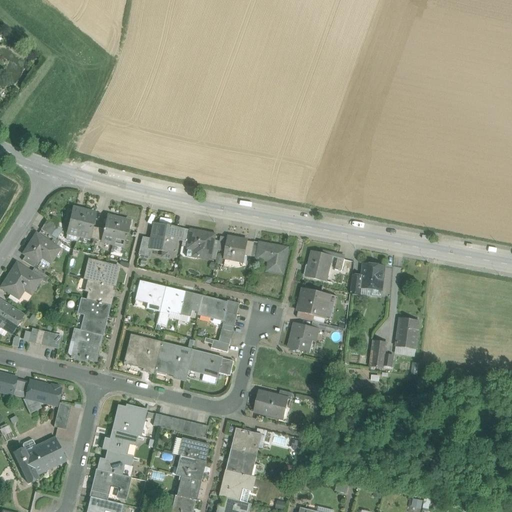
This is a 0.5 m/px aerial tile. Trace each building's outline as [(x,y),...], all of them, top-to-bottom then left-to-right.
[(276,211),(302,216),(303,210),(287,207),(277,206),(276,211)] [(84,212),(73,210),(67,234),(78,236),(84,212)] [(96,215),(84,212),(78,236),(90,239),(93,228),(96,215)] [(118,220),(107,218),(104,230),(101,242),(113,244),(118,220)] [(57,226),(47,220),(44,225),(54,232),(57,226)] [(130,223),(118,220),(113,244),(124,247),(130,223)] [(178,228),(154,224),(151,239),(149,249),(150,249),(163,252),(164,249),(174,251),(176,240),(178,228)] [(54,232),(44,225),(41,230),(51,237),(54,232)] [(98,229),(93,228),(90,239),(95,240),(98,229)] [(184,229),(178,228),(176,240),(182,241),(184,229)] [(104,230),(98,229),(95,240),(101,242),(104,230)] [(191,231),(184,229),(182,241),(188,242),(191,231)] [(215,235),(191,231),(188,242),(187,247),(188,247),(186,257),(198,259),(198,258),(210,260),(215,238),(215,235)] [(60,250),(36,235),(24,255),(26,256),(38,264),(43,256),(53,262),(60,250)] [(151,239),(143,237),(138,255),(148,257),(150,249),(149,249),(151,239)] [(228,238),(221,237),(220,239),(218,251),(226,252),(228,238)] [(210,260),(216,261),(218,251),(220,239),(215,238),(210,260)] [(247,241),(228,238),(226,252),(224,258),(225,258),(226,258),(243,261),(243,262),(244,262),(245,256),(247,242),(247,241)] [(254,243),(247,242),(245,256),(251,257),(254,243)] [(260,244),(254,243),(251,257),(257,258),(260,244)] [(288,249),(260,244),(257,258),(257,260),(269,262),(268,272),(283,275),(288,249)] [(333,257),(312,252),(306,277),(327,282),(333,257)] [(38,264),(26,256),(23,261),(34,269),(35,269),(38,264)] [(345,260),(338,258),(335,270),(342,272),(345,260)] [(119,268),(89,261),(84,280),(88,281),(113,287),(115,288),(119,268)] [(31,274),(17,265),(2,289),(10,294),(19,299),(25,288),(33,293),(41,281),(31,274)] [(385,268),(364,265),(362,277),(361,288),(362,288),(361,295),(381,298),(382,290),(385,268)] [(35,269),(34,269),(31,274),(41,281),(45,283),(48,278),(35,269)] [(362,277),(353,276),(350,294),(361,295),(362,288),(361,288),(362,277)] [(113,287),(88,281),(86,291),(89,292),(87,300),(110,306),(112,299),(111,298),(112,292),(111,292),(113,287)] [(165,288),(140,282),(136,299),(148,302),(146,309),(160,312),(165,288)] [(202,297),(165,288),(160,312),(157,325),(166,327),(170,313),(189,317),(191,311),(198,313),(202,297)] [(337,297),(303,289),(297,312),(298,312),(314,316),(325,319),(332,321),(337,297)] [(16,304),(19,299),(10,294),(7,299),(16,304)] [(228,303),(202,297),(198,313),(197,316),(223,322),(224,319),(225,313),(228,303)] [(87,300),(83,299),(79,313),(85,314),(81,331),(103,336),(110,306),(87,300)] [(0,322),(9,307),(0,301),(0,322)] [(239,304),(228,301),(228,303),(225,313),(237,316),(239,304)] [(9,307),(0,322),(0,327),(11,335),(22,317),(17,314),(16,312),(9,307)] [(298,312),(297,318),(313,322),(314,316),(298,312)] [(237,316),(225,313),(224,319),(235,322),(237,316)] [(325,319),(314,316),(313,322),(324,325),(325,319)] [(235,322),(224,319),(223,322),(222,325),(234,327),(235,322)] [(400,319),(396,347),(416,350),(420,322),(400,319)] [(324,325),(313,322),(312,328),(319,329),(326,331),(327,326),(324,325)] [(312,328),(295,324),(289,348),(309,353),(312,341),(314,334),(317,335),(319,329),(312,328)] [(234,327),(222,325),(221,330),(233,333),(234,327)] [(31,331),(29,343),(35,344),(38,331),(32,329),(31,331)] [(103,336),(81,331),(74,329),(72,340),(77,341),(73,357),(73,359),(87,363),(87,360),(96,363),(103,336)] [(21,341),(29,343),(31,331),(24,330),(21,341)] [(233,333),(221,330),(220,336),(231,339),(233,333)] [(38,331),(35,344),(40,346),(44,332),(38,331)] [(50,333),(44,332),(40,346),(46,347),(50,333)] [(50,333),(46,347),(52,348),(55,337),(56,335),(50,333)] [(231,339),(220,336),(218,342),(230,345),(231,339)] [(55,337),(52,348),(58,350),(61,338),(55,337)] [(161,344),(131,337),(126,360),(137,363),(136,367),(148,369),(147,372),(154,374),(155,371),(161,344)] [(77,341),(72,340),(68,355),(73,357),(77,341)] [(230,345),(218,342),(213,341),(211,349),(228,353),(230,345)] [(387,344),(374,342),(370,371),(371,371),(371,368),(383,369),(384,367),(385,356),(386,356),(387,344)] [(191,351),(161,344),(155,371),(178,377),(177,380),(184,381),(187,371),(191,351)] [(416,350),(396,347),(395,355),(415,358),(416,350)] [(222,359),(191,351),(187,371),(218,378),(219,374),(222,359)] [(386,356),(385,356),(384,367),(392,368),(393,357),(386,356)] [(234,362),(222,359),(219,374),(231,376),(234,362)] [(0,392),(12,396),(16,380),(16,379),(0,374),(0,392)] [(12,396),(26,399),(29,384),(16,380),(12,396)] [(30,382),(29,384),(26,399),(57,407),(61,390),(58,389),(57,387),(53,386),(51,387),(30,382)] [(293,394),(280,391),(279,397),(289,399),(288,400),(291,401),(293,394)] [(279,397),(259,392),(254,413),(280,419),(282,407),(287,408),(288,400),(289,399),(279,397)] [(71,406),(59,404),(54,428),(65,430),(71,406)] [(126,409),(118,407),(112,431),(138,437),(140,438),(146,412),(127,407),(126,409)] [(161,416),(156,415),(153,426),(159,428),(161,416)] [(167,417),(161,416),(159,428),(164,429),(167,417)] [(173,419),(167,417),(164,429),(170,430),(173,419)] [(179,420),(173,419),(170,430),(176,432),(179,420)] [(185,422),(179,420),(176,432),(182,433),(185,422)] [(190,423),(185,422),(182,433),(188,435),(190,423)] [(196,424),(190,423),(188,435),(194,436),(196,424)] [(202,426),(196,424),(194,436),(199,437),(202,426)] [(208,427),(202,426),(199,437),(205,439),(208,427)] [(15,439),(9,427),(1,431),(7,443),(15,439)] [(112,431),(109,440),(105,439),(102,450),(109,452),(127,456),(129,445),(135,447),(138,437),(112,431)] [(260,436),(237,431),(232,451),(257,456),(259,448),(257,448),(260,436)] [(55,438),(36,447),(33,441),(31,440),(23,444),(23,446),(24,448),(13,453),(28,485),(39,480),(37,476),(66,461),(55,438)] [(179,449),(182,439),(175,438),(172,455),(180,457),(182,450),(179,449)] [(209,446),(182,439),(179,449),(182,450),(180,457),(205,462),(209,446)] [(257,456),(232,451),(227,471),(250,477),(253,465),(255,465),(257,456)] [(127,456),(109,452),(107,461),(100,459),(97,470),(121,476),(124,466),(131,467),(133,458),(127,456)] [(205,462),(180,457),(176,476),(182,477),(200,482),(205,462)] [(121,476),(97,470),(92,492),(107,495),(109,487),(119,489),(117,498),(125,500),(130,478),(121,476)] [(250,477),(227,471),(221,497),(229,499),(238,501),(242,486),(251,488),(254,477),(250,477)] [(200,482),(182,477),(177,497),(195,501),(200,482)] [(350,485),(339,483),(338,492),(348,495),(350,485)] [(248,504),(251,488),(242,486),(238,501),(248,504)] [(107,495),(92,492),(91,498),(105,501),(107,495)] [(177,497),(175,496),(171,511),(192,511),(195,501),(177,497)] [(105,501),(91,498),(90,498),(86,511),(121,511),(123,506),(105,501)] [(238,501),(229,499),(226,509),(219,507),(217,511),(250,511),(252,505),(248,504),(238,501)] [(413,507),(422,508),(423,500),(413,499),(413,507)]
